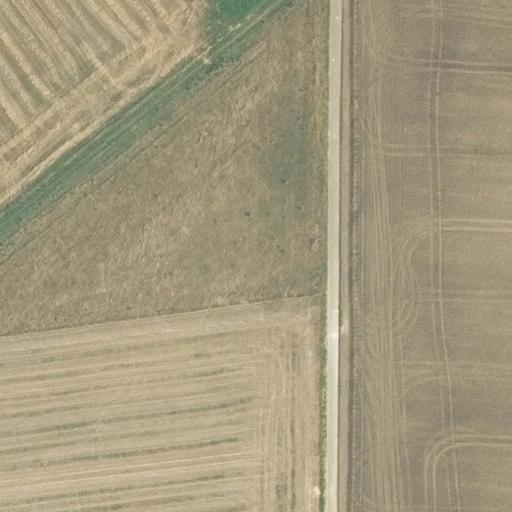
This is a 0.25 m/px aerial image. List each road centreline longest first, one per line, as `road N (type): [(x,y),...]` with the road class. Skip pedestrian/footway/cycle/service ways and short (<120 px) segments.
road 1 (track): [(333,511),(334,0)]
road 2 (track): [(281,0),(0,223)]
